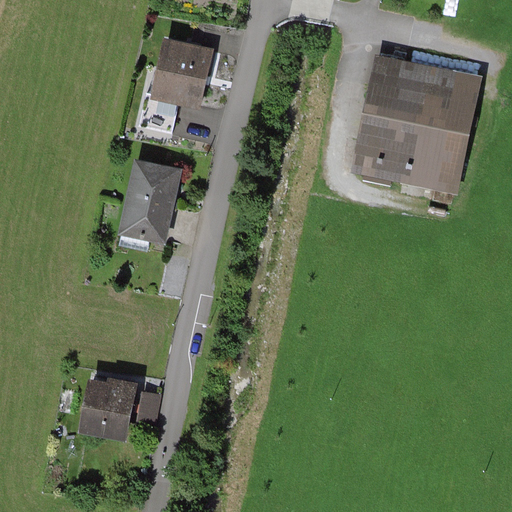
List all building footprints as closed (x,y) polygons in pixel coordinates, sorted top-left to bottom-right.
[(213,52),(167,41),(154,96),(180,102),(200,106),(207,78),(213,52)] [(476,80),(380,60),(358,170),(453,190),(476,80)] [(180,102),(154,96),(146,94),(139,125),(173,133),(180,102)] [(178,173),(138,164),(123,232),(164,240),(171,207),(178,173)] [(123,389),(93,384),(84,429),(125,437),(133,391),(123,389)] [(143,393),(138,426),(154,428),(160,395),(143,393)]
